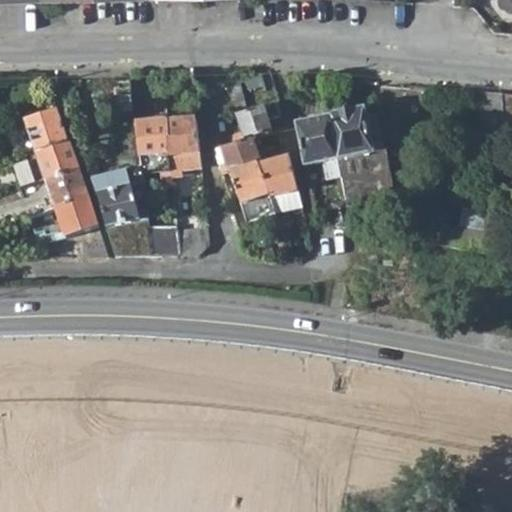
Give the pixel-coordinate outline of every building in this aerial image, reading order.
[(502,144),(503,118),(511,117),(511,94),(502,94),(477,92),(485,147),(502,144)] [(137,120),(142,155),(171,152),(168,120),(166,100),(157,102),(159,118),(137,120)] [(272,105),(267,106),(269,117),(281,114),(278,103),(272,105)] [(257,137),(273,133),(269,117),(267,106),(236,115),(229,117),(230,129),(241,126),(243,132),(234,135),(234,140),(251,136),(253,135),(257,137)] [(367,117),(366,109),(331,116),(343,176),(349,203),(349,204),(395,196),(381,114),(367,117)] [(29,153),(37,150),(68,139),(58,110),(27,120),(32,135),(24,139),(29,153)] [(326,162),(329,179),(343,176),(331,116),(298,122),(307,166),(326,162)] [(202,167),(196,117),(168,120),(171,152),(173,170),(202,167)] [(511,117),(503,118),(502,144),(511,144),(511,117)] [(22,187),(46,179),(79,169),(68,139),(37,150),(39,156),(14,164),(22,187)] [(251,139),(222,146),(227,161),(221,163),(223,172),(231,169),(258,160),(259,159),(256,151),(251,139)] [(278,162),(272,146),(268,147),(274,163),(278,162)] [(271,198),(300,191),(292,157),(278,162),(274,163),(268,147),(256,151),(259,159),(258,160),(271,198)] [(276,212),(271,198),(258,160),(231,169),(243,204),(250,202),(255,220),(277,214),(276,212)] [(43,198),(47,212),(89,198),(79,169),(46,179),(51,195),(43,198)] [(96,196),(116,256),(153,256),(150,220),(146,183),(145,174),(144,169),(91,180),(95,193),(96,196)] [(173,170),(165,171),(166,183),(175,182),(173,170)] [(271,198),(276,212),(304,209),(300,191),(271,198)] [(89,198),(47,212),(31,217),(36,232),(43,231),(45,234),(54,231),(50,217),(58,215),(67,238),(99,228),(89,198)] [(354,230),(353,223),(349,204),(349,203),(335,206),(339,227),(354,230)] [(465,223),(482,223),(482,208),(465,208),(465,223)] [(353,223),(354,230),(368,233),(366,221),(353,223)] [(498,234),(420,221),(416,241),(502,257),(498,234)] [(152,228),(155,253),(180,251),(177,225),(152,228)] [(201,256),(213,245),(211,231),(180,234),(183,256),(201,256)] [(84,244),(88,256),(108,256),(102,238),(84,244)]
